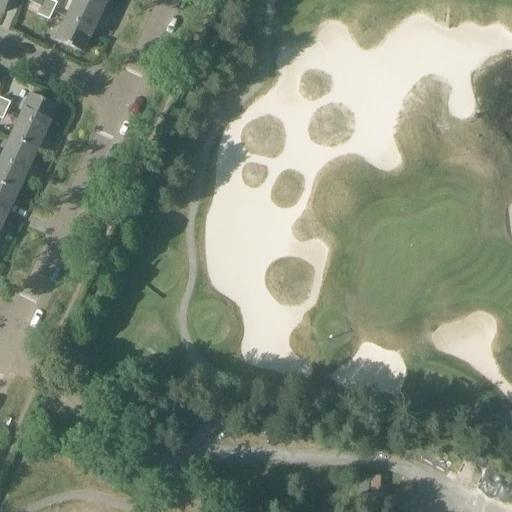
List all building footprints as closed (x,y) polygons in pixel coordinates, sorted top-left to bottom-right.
[(0,0),(0,10),(4,12),(8,0),(0,0)] [(24,0),(40,7),(53,13),(57,4),(48,0),(24,0)] [(74,0),(66,19),(90,30),(100,9),(81,0),(74,0)] [(81,0),(100,9),(103,0),(81,0)] [(40,7),(36,15),(49,21),(53,13),(40,7)] [(80,51),(90,30),(66,19),(56,40),(80,51)] [(31,93),(21,115),(45,127),(56,105),(31,93)] [(0,109),(6,112),(11,104),(0,98),(0,109)] [(11,136),(35,148),(45,127),(21,115),(11,136)] [(0,159),(24,171),(35,148),(11,136),(4,151),(0,149),(0,159)] [(0,182),(15,190),(24,171),(0,159),(0,182)] [(0,210),(5,213),(15,190),(0,182),(0,210)] [(296,403),(274,401),(271,422),(293,423),(296,403)]
